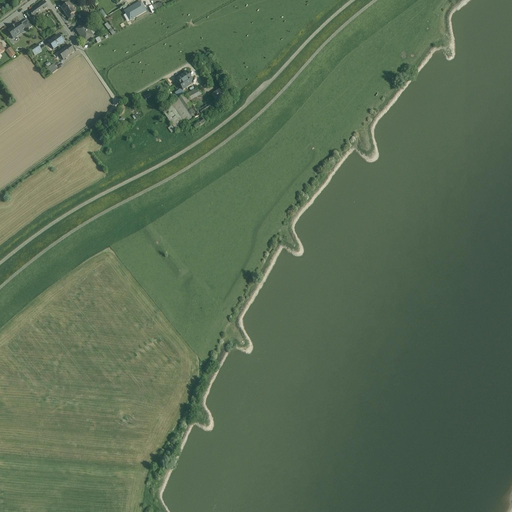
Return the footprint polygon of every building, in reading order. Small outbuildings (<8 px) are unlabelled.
[(147,8),(141,1),(134,7),(137,11),(136,12),(139,15),(147,8)] [(45,2),(29,13),(33,18),(35,17),(48,7),(45,2)] [(69,3),(61,8),(68,18),(72,15),(76,12),(69,3)] [(90,21),(86,16),(81,19),(85,24),(90,21)] [(27,20),(22,24),(23,25),(26,29),(27,31),(32,27),(27,20)] [(108,22),(105,24),(112,35),(115,33),(108,22)] [(14,39),(24,32),(23,31),(20,26),(17,23),(7,30),(14,39)] [(85,24),(76,30),(79,34),(81,36),(80,36),(84,42),(93,36),(85,24)] [(59,35),(48,43),(53,49),(63,42),(59,35)] [(37,45),(31,49),(34,54),(41,50),(37,45)] [(70,46),(66,48),(58,53),(63,60),(68,57),(67,57),(74,52),(70,46)] [(11,47),(5,50),(8,55),(11,53),(13,56),(16,54),(11,47)] [(54,64),(48,68),(52,74),(57,70),(54,64)] [(186,72),(177,79),(182,87),(184,85),(188,83),(192,80),(186,72)] [(197,88),(192,80),(188,83),(190,86),(193,90),(188,92),(189,93),(197,88)] [(189,93),(185,95),(189,101),(202,94),(199,88),(189,93)] [(226,99),(220,90),(212,96),(215,100),(211,102),(214,107),(218,104),(218,105),(226,99)] [(192,105),(184,95),(176,101),(183,111),(192,105)] [(183,111),(176,101),(159,111),(170,131),(186,121),(183,118),(186,116),(182,112),(183,111)] [(211,102),(197,112),(200,116),(214,107),(211,102)] [(183,111),(182,112),(186,116),(189,121),(190,123),(191,122),(200,116),(197,112),(192,105),(183,111)] [(200,116),(191,122),(193,126),(196,130),(205,123),(202,120),(200,116)]
